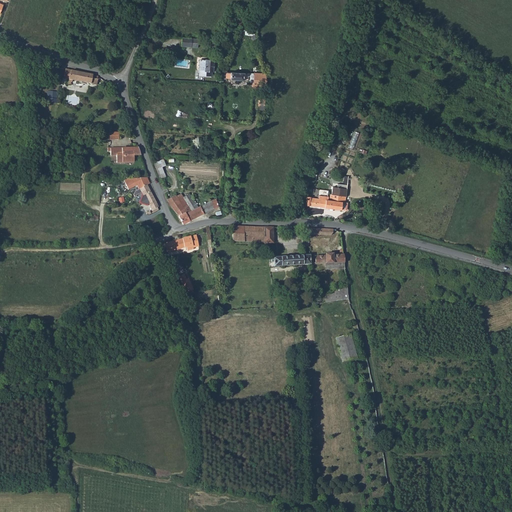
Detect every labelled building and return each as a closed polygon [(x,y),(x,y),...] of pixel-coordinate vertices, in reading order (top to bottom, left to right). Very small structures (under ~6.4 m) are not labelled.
[(192,38),(182,38),(181,46),(191,47),(192,38)] [(212,71),(213,60),(204,59),(204,60),(199,60),(198,69),(199,69),(204,70),(212,71)] [(98,76),(70,70),(69,78),(68,84),(70,84),(71,82),(72,82),(72,80),(96,84),(98,77),(98,76)] [(262,85),(262,83),(262,80),(265,80),(266,80),(266,74),(226,72),(226,79),(250,80),(250,82),(253,82),(253,85),(262,85)] [(350,147),(355,148),(359,132),(354,131),(350,147)] [(118,132),(108,132),(108,140),(118,140),(118,132)] [(140,155),(137,147),(108,148),(107,148),(107,152),(110,152),(110,155),(116,155),(116,162),(134,162),(134,155),(140,155)] [(166,165),(163,159),(154,161),(161,178),(165,176),(162,166),(166,165)] [(159,207),(147,185),(150,184),(147,177),(135,178),(122,178),(128,189),(136,184),(139,189),(140,189),(143,196),(144,195),(152,210),(154,209),(157,207),(159,207)] [(331,192),(346,194),(347,187),(331,185),(331,192)] [(326,198),(325,206),(341,208),(342,201),(345,201),(346,194),(331,192),(328,191),(327,198),(326,198)] [(305,203),(325,206),(326,198),(325,198),(325,196),(312,193),(311,197),(306,196),(305,203)] [(182,223),(190,220),(183,208),(188,206),(183,197),(182,195),(181,195),(181,194),(176,196),(175,195),(167,199),(168,202),(178,215),(182,223)] [(190,220),(203,213),(200,206),(198,207),(189,194),(183,197),(188,206),(183,208),(190,220)] [(200,206),(203,213),(218,206),(217,203),(215,199),(211,200),(200,206)] [(135,224),(136,233),(144,232),(142,223),(135,224)] [(127,225),(129,234),(136,233),(135,224),(127,225)] [(273,227),(232,226),(233,241),(264,242),(264,246),(267,246),(267,245),(273,245),(273,243),(273,227)] [(193,247),(198,246),(196,235),(185,238),(165,243),(167,252),(187,247),(188,250),(193,249),(193,247)] [(345,268),(343,255),(333,255),(333,254),(326,254),(326,256),(315,257),(315,264),(325,264),(330,263),(331,269),(345,268)] [(310,255),(273,257),(273,258),(271,258),(271,262),(274,262),(274,266),(310,264),(310,255)] [(192,289),(188,278),(181,280),(185,292),(192,289)] [(349,299),(347,286),(333,288),(334,293),(325,294),(326,302),(349,299)] [(350,334),(335,338),(342,362),(357,358),(350,334)]
